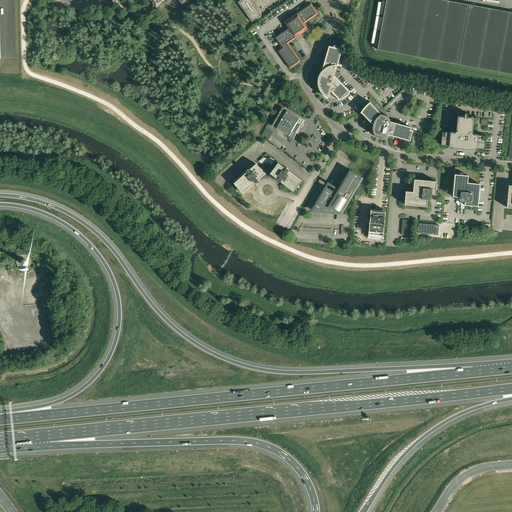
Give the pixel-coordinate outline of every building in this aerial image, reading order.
[(159,5),(162,3),(166,0),(179,0),(182,4),(188,0),(150,0),(154,6),(153,6),(155,10),(160,6),(159,5)] [(240,0),(238,2),(252,22),(262,15),(257,9),(269,0),(240,0)] [(386,0),(377,50),(511,74),(511,12),(442,0),(386,0)] [(314,8),(310,3),(284,22),(288,28),(275,37),(278,42),(277,42),(278,44),(279,43),(282,47),(277,51),(290,68),(300,61),(288,43),(295,38),(296,39),(301,36),(299,33),(303,30),(304,32),(309,29),(305,23),(318,14),(315,9),(316,9),(315,7),(314,8)] [(337,65),(340,55),(342,50),(329,46),(322,70),(321,71),(320,73),(319,75),(318,77),(317,80),(317,82),(317,84),(317,86),(318,88),(319,89),(319,91),(321,93),(322,94),(323,95),(324,96),(325,97),(327,98),(330,90),(338,99),(339,99),(342,98),(343,98),(345,97),(346,96),(348,94),(349,92),(350,92),(350,91),(349,91),(334,76),(337,65)] [(410,140),(411,135),(412,130),(410,130),(411,127),(389,121),(389,120),(389,118),(388,117),(388,116),(387,116),(381,114),(380,115),(380,114),(381,113),(370,103),(370,102),(369,103),(368,104),(366,105),(365,106),(364,107),(363,109),(362,110),(361,111),(360,113),(361,113),(361,112),(374,125),(374,127),(374,128),(374,129),(374,130),(374,131),(374,132),(375,133),(376,133),(375,134),(379,135),(382,136),(383,135),(384,135),(385,134),(392,136),(402,138),(407,140),(410,140)] [(282,108),(272,125),(269,123),(266,127),(267,128),(262,134),(269,139),(275,129),(276,128),(293,138),(303,120),(282,108)] [(441,145),(451,146),(451,147),(453,147),(455,148),(457,148),(460,149),(462,149),(464,149),(467,149),(469,149),(472,149),(474,149),(474,148),(484,149),(486,136),(474,135),(472,132),(473,116),(467,116),(467,114),(466,112),(464,114),(464,116),(458,115),(457,130),(454,133),(442,132),(441,145)] [(278,163),(270,173),(277,179),(280,181),(293,191),(301,181),(278,163)] [(242,193),(253,183),(265,173),(256,164),(234,183),(242,193)] [(339,212),(342,211),(360,180),(359,177),(352,172),(349,173),(337,193),(328,188),(325,189),(313,209),(314,212),(333,212),(335,209),(339,212)] [(455,174),(452,196),(459,197),(461,199),(460,200),(461,202),(463,200),(465,201),(464,205),(478,206),(480,184),(467,182),(468,175),(455,174)] [(427,206),(427,199),(429,199),(429,198),(431,200),(433,197),(431,196),(431,195),(431,194),(435,195),(436,185),(436,181),(414,179),(413,192),(406,191),(404,204),(427,206)] [(378,208),(375,208),(375,211),(370,211),(368,237),(383,238),(385,212),(381,212),(381,208),(378,208)] [(401,234),(412,235),(413,221),(403,220),(401,234)] [(21,256),(20,256),(19,257),(18,258),(17,259),(17,260),(17,261),(17,263),(17,264),(17,265),(18,266),(19,267),(20,268),(21,268),(22,269),(23,269),(24,269),(25,269),(26,269),(26,268),(27,268),(28,268),(28,267),(29,267),(30,266),(30,265),(30,264),(31,263),(31,262),(31,261),(30,260),(30,259),(30,258),(29,258),(29,257),(28,256),(27,256),(26,255),(25,255),(24,255),(23,255),(22,255),(21,256)]
